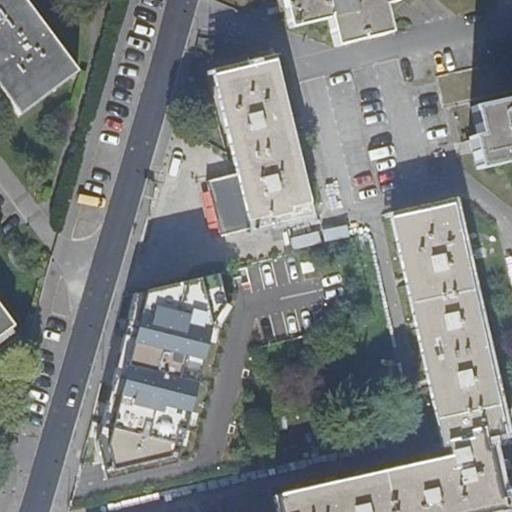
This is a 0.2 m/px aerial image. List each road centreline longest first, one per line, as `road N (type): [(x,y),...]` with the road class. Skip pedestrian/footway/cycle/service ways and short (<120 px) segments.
road 1 (tertiary): [(185,0),(37,511)]
road 2 (unknown): [(152,109),(194,138),(199,181),(175,226),(112,244)]
